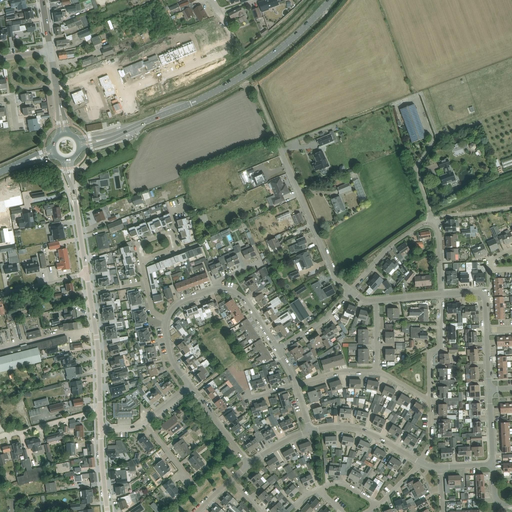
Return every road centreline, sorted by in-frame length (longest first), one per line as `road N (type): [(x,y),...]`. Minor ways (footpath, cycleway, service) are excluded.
road 1 (secondary): [(105,139),(247,72),(331,0)]
road 2 (residential): [(350,290),(334,276),(254,88)]
road 3 (residential): [(350,290),(387,247),(429,223),(437,232),(439,294)]
road 4 (tertiary): [(99,410),(86,273)]
road 5 (track): [(254,88),(350,0)]
